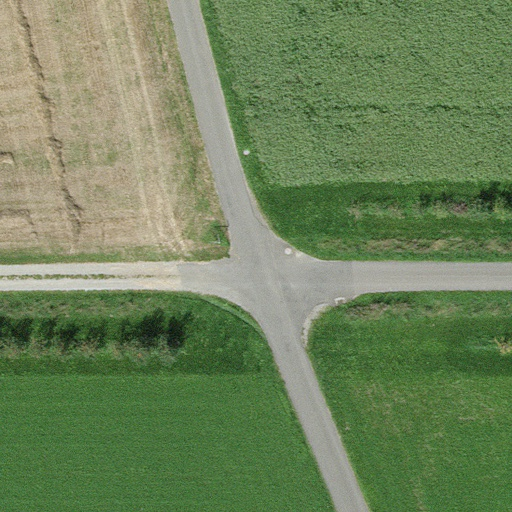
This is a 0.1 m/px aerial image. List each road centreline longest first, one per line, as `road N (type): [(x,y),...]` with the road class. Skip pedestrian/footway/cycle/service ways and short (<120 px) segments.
road 1 (track): [(184,0),(264,282)]
road 2 (track): [(264,282),(0,282)]
road 3 (track): [(511,280),(264,282)]
road 4 (track): [(264,282),(356,511)]
